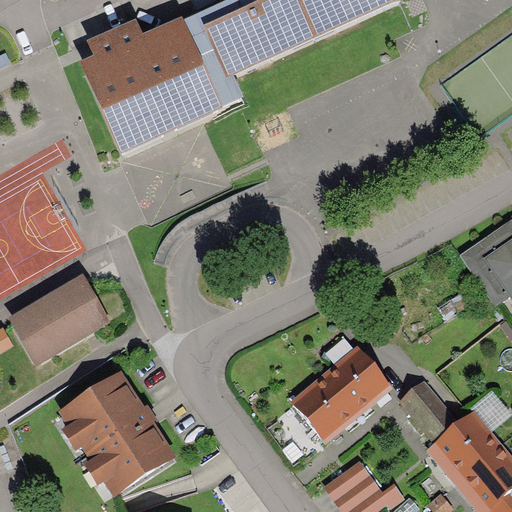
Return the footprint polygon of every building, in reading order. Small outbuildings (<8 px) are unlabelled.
[(71,80),(112,172),(220,124),(209,100),(403,14),(397,0),(223,0),(228,9),(140,48),(134,34),(84,56),(91,72),(71,80)] [(418,168),(400,177),(407,191),(425,183),(418,168)] [(493,320),(511,307),(511,222),(454,261),(493,320)] [(83,280),(9,323),(35,367),(109,324),(83,280)] [(352,346),(318,374),(356,422),(391,393),(352,346)] [(318,374),(283,402),(321,450),(356,422),(318,374)] [(123,379),(61,420),(71,435),(65,439),(78,459),(84,455),(94,470),(87,474),(101,495),(108,491),(116,504),(177,465),(179,464),(156,429),(160,427),(151,412),(147,415),(123,379)] [(429,450),(454,429),(419,388),(394,409),(429,450)] [(495,451),(468,418),(454,429),(429,450),(426,452),(453,485),(495,451)] [(511,492),(511,472),(495,451),(453,485),(474,511),(487,511),(509,495),(511,492)] [(316,495),(328,511),(378,511),(380,511),(389,511),(398,506),(387,491),(376,499),(354,468),(316,495)] [(511,511),(511,498),(509,495),(487,511),(511,511)] [(416,511),(412,503),(397,511),(416,511)]
